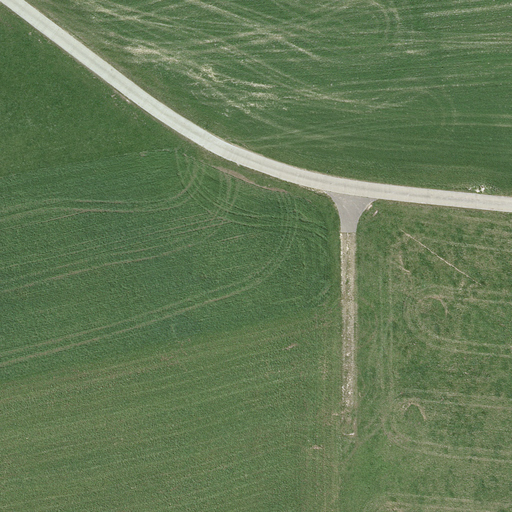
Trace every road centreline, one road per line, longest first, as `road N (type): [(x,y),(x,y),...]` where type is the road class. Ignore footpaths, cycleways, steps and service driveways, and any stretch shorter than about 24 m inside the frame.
road 1 (unclassified): [(10,0),(146,102),(244,158),(347,187),(511,205)]
road 2 (track): [(348,438),(347,187)]
